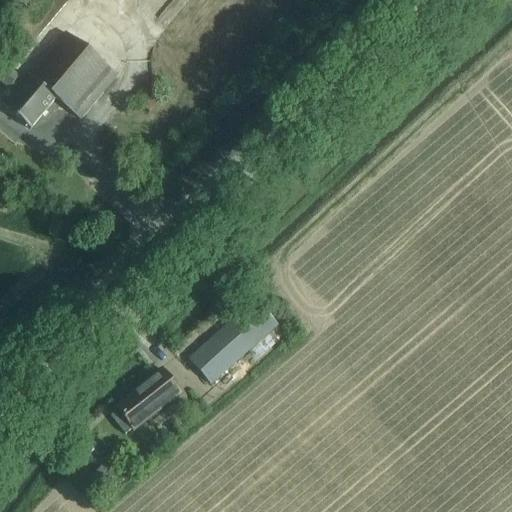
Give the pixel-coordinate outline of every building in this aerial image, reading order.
[(29,47),(68,0),(42,0),(14,34),(29,47)] [(79,120),(116,76),(65,32),(22,83),(1,64),(0,65),(0,71),(1,72),(0,73),(0,84),(13,95),(3,107),(30,129),(55,99),(79,120)] [(149,113),(163,98),(151,87),(137,101),(149,113)] [(222,387),(258,356),(256,354),(276,336),(269,328),(276,323),(255,300),(188,360),(209,383),(214,378),(222,387)] [(176,389),(161,369),(146,381),(146,380),(129,394),(132,399),(110,416),(126,436),(149,418),(145,413),(176,389)] [(111,493),(122,481),(118,477),(107,488),(111,493)]
